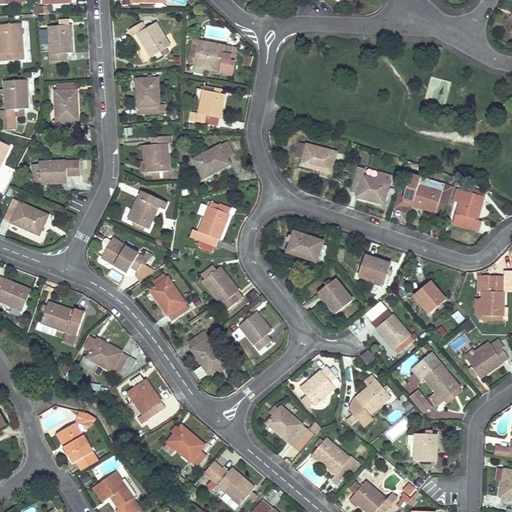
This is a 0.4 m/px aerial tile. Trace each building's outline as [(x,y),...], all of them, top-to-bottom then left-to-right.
[(167,49),(170,46),(156,23),(155,23),(152,19),(141,22),(129,30),(133,37),(137,34),(152,58),(160,52),(167,49)] [(21,24),(0,25),(0,35),(1,54),(0,54),(0,61),(24,60),(21,24)] [(60,26),(49,27),(51,54),(51,62),(66,61),(66,53),(72,53),(70,26),(64,26),(60,26)] [(194,65),(198,44),(193,40),(189,64),(194,65)] [(232,50),(233,47),(193,40),(198,44),(232,50)] [(194,65),(206,67),(221,70),(220,72),(220,74),(232,76),(235,62),(230,61),(232,50),(198,44),(194,65)] [(253,58),(247,55),(244,65),(250,67),(253,58)] [(148,79),(136,80),(138,107),(139,107),(139,115),(160,114),(160,113),(165,112),(165,105),(159,105),(158,79),(152,79),(148,79)] [(26,80),(4,82),(5,91),(5,95),(7,111),(0,111),(0,118),(4,118),(14,117),(25,117),(24,109),(28,109),(26,80)] [(56,92),(55,92),(56,122),(53,122),(53,135),(69,134),(68,121),(78,121),(76,91),(75,91),(66,91),(56,92)] [(214,93),(204,91),(199,115),(192,113),(190,121),(205,124),(206,116),(219,119),(220,119),(225,95),(220,94),(214,93)] [(217,126),(219,119),(206,116),(205,124),(217,126)] [(5,130),(15,129),(14,117),(4,118),(5,130)] [(166,137),(151,138),(152,146),(145,146),(148,173),(153,173),(169,171),(167,144),(166,144),(166,137)] [(0,166),(9,147),(0,142),(0,166)] [(203,179),(230,165),(227,159),(234,155),(227,142),(193,160),(203,179)] [(329,173),(331,173),(336,153),(300,143),(296,158),(303,160),(301,165),(321,171),(329,173)] [(79,161),(39,163),(39,166),(32,166),(33,182),(40,181),(40,184),(67,183),(67,177),(80,176),(79,161)] [(384,205),(390,184),(363,177),(365,169),(358,167),(351,192),(358,195),(357,197),(384,205)] [(170,178),(169,171),(153,173),(153,179),(170,178)] [(328,179),(329,173),(321,171),(319,176),(328,179)] [(403,203),(436,213),(436,212),(442,193),(442,192),(441,192),(443,185),(411,175),(403,203)] [(464,191),(484,197),(485,193),(464,187),(464,191)] [(484,197),(464,191),(463,192),(457,191),(455,200),(460,202),(454,224),(479,231),(482,222),(477,220),(484,197)] [(139,199),(129,221),(134,223),(146,229),(148,230),(159,207),(164,210),(167,203),(142,192),(139,199)] [(441,213),(446,195),(442,193),(436,212),(441,213)] [(40,235),(48,216),(13,200),(5,220),(40,235)] [(210,207),(229,214),(231,211),(211,203),(210,207)] [(229,214),(210,207),(209,206),(199,232),(193,230),(190,237),(216,247),(219,240),(229,214)] [(288,252),(317,262),(323,242),(294,233),(288,252)] [(102,257),(112,240),(107,237),(97,254),(102,257)] [(146,252),(143,257),(113,239),(112,240),(102,257),(102,258),(128,273),(131,268),(138,272),(136,275),(140,282),(155,272),(146,266),(152,256),(146,252)] [(385,285),(391,265),(366,256),(359,277),(385,285)] [(234,296),(239,292),(220,268),(217,271),(211,275),(203,281),(227,311),(239,302),(234,296)] [(156,287),(167,279),(165,275),(153,283),(156,287)] [(489,292),(489,276),(478,276),(478,292),(482,292),(489,292)] [(482,316),(503,317),(504,277),(489,276),(489,292),(482,292),(482,299),(482,316)] [(0,277),(0,300),(22,310),(31,291),(0,277)] [(172,322),(189,309),(168,278),(167,279),(156,287),(150,290),(172,322)] [(336,314),(353,301),(336,280),(319,293),(336,314)] [(430,315),(446,301),(431,282),(414,296),(430,315)] [(78,336),(84,315),(48,303),(47,307),(45,314),(41,324),(58,329),(68,332),(64,342),(71,345),(75,335),(78,336)] [(209,312),(208,310),(189,323),(191,325),(209,312)] [(388,310),(371,323),(387,342),(394,350),(410,336),(388,310)] [(459,323),(465,318),(459,310),(453,315),(459,323)] [(267,336),(272,332),(257,313),(253,316),(249,319),(240,326),(260,351),(272,342),(267,336)] [(238,329),(231,335),(237,342),(244,336),(238,329)] [(224,365),(227,363),(205,331),(188,343),(192,349),(192,350),(203,366),(209,375),(217,369),(224,365)] [(98,340),(87,358),(111,372),(110,374),(117,378),(128,356),(98,340)] [(481,379),(509,359),(503,349),(505,348),(499,340),(491,345),(468,361),(473,368),(478,375),(481,379)] [(388,355),(394,350),(387,342),(381,347),(388,355)] [(468,361),(491,345),(489,343),(475,352),(474,350),(465,356),(468,361)] [(367,365),(375,359),(369,351),(361,358),(367,365)] [(459,389),(460,388),(431,353),(412,369),(422,381),(424,379),(436,393),(444,402),(446,400),(459,389)] [(200,381),(209,375),(203,366),(194,372),(200,381)] [(327,367),(301,389),(315,406),(336,388),(331,383),(337,378),(327,367)] [(135,387),(143,381),(139,376),(131,381),(135,387)] [(369,388),(377,381),(373,376),(364,383),(369,388)] [(336,388),(341,383),(337,378),(331,383),(336,388)] [(143,424),(165,409),(145,380),(143,381),(135,387),(128,392),(128,393),(124,397),(129,404),(134,401),(143,415),(138,418),(143,424)] [(370,415),(391,397),(388,394),(385,390),(377,381),(369,388),(355,400),(350,410),(354,416),(348,422),(351,426),(358,421),(361,425),(364,428),(374,419),(370,415)] [(423,414),(433,407),(420,389),(410,396),(423,414)] [(448,403),(461,392),(459,389),(446,400),(448,403)] [(437,408),(444,402),(436,393),(429,399),(437,408)] [(408,398),(398,404),(404,414),(414,407),(408,398)] [(281,407),(279,410),(274,416),(267,423),(294,446),(308,430),(281,407)] [(270,413),(274,416),(279,410),(275,407),(270,413)] [(94,414),(87,410),(83,409),(80,408),(76,424),(78,422),(81,427),(97,418),(94,414)] [(404,420),(386,431),(392,440),(410,429),(404,420)] [(355,430),(361,425),(358,421),(351,426),(355,430)] [(63,431),(67,438),(71,444),(67,446),(77,462),(95,451),(81,427),(78,422),(76,424),(63,431)] [(201,451),(205,446),(181,426),(179,428),(174,435),(168,443),(197,467),(206,455),(201,451)] [(308,430),(294,446),(300,451),(314,434),(308,430)] [(63,431),(60,433),(67,446),(71,444),(67,438),(63,431)] [(437,435),(416,435),(415,462),(437,462),(437,435)] [(351,456),(349,458),(326,439),(324,442),(319,448),(312,456),(336,475),(331,481),(337,486),(350,470),(357,461),(351,456)] [(315,445),(319,448),(324,442),(320,439),(315,445)] [(511,458),(511,456),(511,441),(509,449),(495,447),(493,455),(511,458)] [(358,462),(357,461),(350,470),(351,471),(358,462)] [(222,469),(214,462),(205,473),(212,480),(222,469)] [(358,462),(351,471),(354,473),(361,464),(358,462)] [(232,469),(228,474),(222,469),(212,480),(207,486),(213,491),(218,485),(233,498),(228,504),(235,510),(240,504),(241,505),(247,497),(252,492),(255,489),(232,469)] [(495,481),(502,482),(504,470),(497,469),(495,481)] [(511,471),(504,470),(502,482),(499,497),(511,499),(511,506),(511,507),(511,506),(511,471)] [(116,473),(94,489),(104,504),(111,499),(119,510),(116,511),(131,511),(135,509),(130,503),(134,500),(116,473)] [(183,483),(185,480),(179,474),(176,477),(183,483)] [(355,494),(362,487),(356,482),(350,490),(355,494)] [(391,495),(386,500),(366,482),(362,487),(355,494),(352,499),(367,511),(376,511),(377,511),(386,511),(392,505),(393,505),(397,500),(391,495)] [(256,495),(252,492),(247,497),(252,501),(256,495)] [(406,496),(401,501),(401,502),(398,506),(400,508),(409,498),(406,496)] [(260,511),(267,504),(262,500),(252,511),(260,511)]
